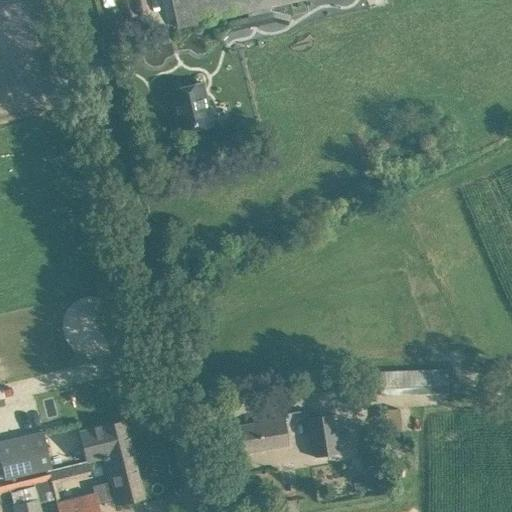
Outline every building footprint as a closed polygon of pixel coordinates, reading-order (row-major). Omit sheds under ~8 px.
[(173,0),(179,27),(247,12),(248,16),(226,21),(215,30),(222,39),(233,31),(274,22),(287,26),(289,14),(272,10),(271,6),(298,0),(173,0)] [(178,113),(175,114),(179,132),(211,125),(202,83),(173,89),(178,113)] [(447,367),(379,370),(380,389),(448,386),(447,367)] [(254,423),(236,426),(240,452),(292,444),(285,412),(253,418),(254,423)] [(339,452),(332,413),(310,417),(316,455),(339,452)] [(116,504),(143,497),(124,421),(80,432),(87,461),(104,457),(110,480),(93,484),(94,490),(55,500),(58,511),(100,511),(98,502),(114,498),(116,504)] [(0,440),(0,458),(4,479),(51,470),(43,431),(0,440)] [(372,455),(362,456),(363,465),(373,463),(372,455)] [(99,463),(65,474),(69,484),(103,474),(99,463)] [(49,474),(0,485),(0,493),(10,491),(34,486),(51,482),(49,474)] [(34,486),(10,491),(13,504),(14,511),(41,511),(39,502),(38,498),(37,498),(34,486)] [(296,511),(295,499),(279,501),(279,503),(280,511),(296,511)]
